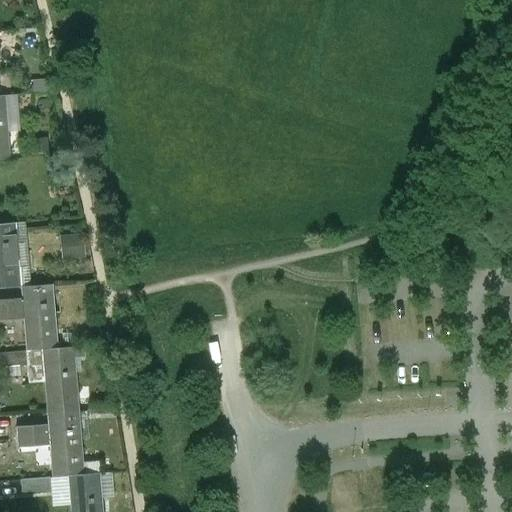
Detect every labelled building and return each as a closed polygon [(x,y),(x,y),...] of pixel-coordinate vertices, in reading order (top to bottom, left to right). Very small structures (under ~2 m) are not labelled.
[(0,96),(0,161),(12,160),(6,96),(0,96)] [(17,224),(0,225),(0,289),(22,287),(20,268),(17,224)] [(30,268),(20,268),(22,287),(31,287),(30,268)] [(31,287),(22,287),(23,299),(0,300),(0,320),(24,319),(27,351),(43,350),(59,348),(54,285),(31,287)] [(59,348),(43,350),(48,414),(80,411),(75,347),(59,348)] [(27,351),(0,353),(0,366),(28,364),(27,351)] [(80,411),(48,414),(49,425),(16,428),(18,448),(50,446),(52,478),(69,477),(85,475),(80,411)] [(85,475),(69,477),(71,511),(103,511),(101,474),(85,475)]
